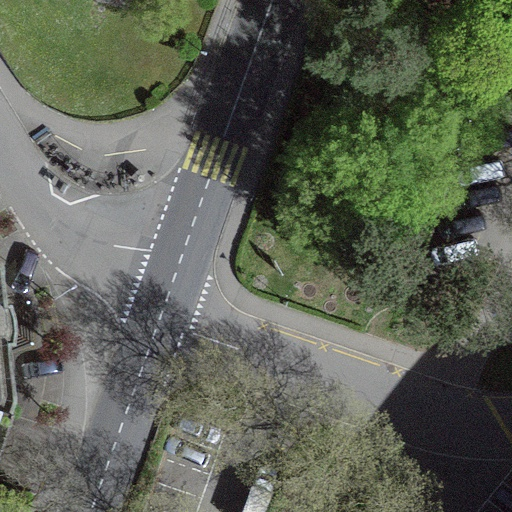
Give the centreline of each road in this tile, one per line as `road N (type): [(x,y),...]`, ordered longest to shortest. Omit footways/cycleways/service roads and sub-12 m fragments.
road 1 (tertiary): [(272,0),(179,267)]
road 2 (tertiary): [(179,267),(92,511)]
road 3 (residential): [(179,267),(48,210),(0,147)]
